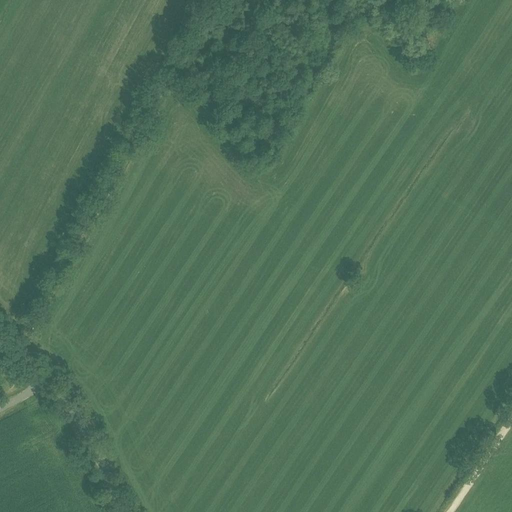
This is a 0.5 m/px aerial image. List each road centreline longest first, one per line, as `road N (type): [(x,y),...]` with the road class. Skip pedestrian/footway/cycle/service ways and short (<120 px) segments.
road 1 (track): [(9,348),(177,54)]
road 2 (tertiary): [(124,511),(78,420),(48,382)]
